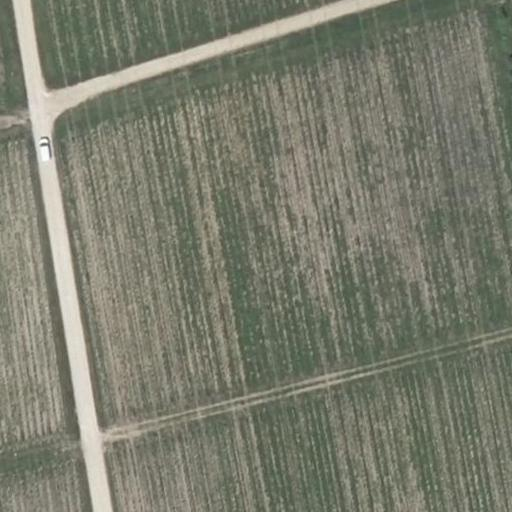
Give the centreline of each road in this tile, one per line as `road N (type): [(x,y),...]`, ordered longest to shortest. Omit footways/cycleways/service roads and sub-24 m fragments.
road 1 (track): [(0,467),(511,336)]
road 2 (track): [(22,0),(101,511)]
road 3 (track): [(0,128),(407,0)]
